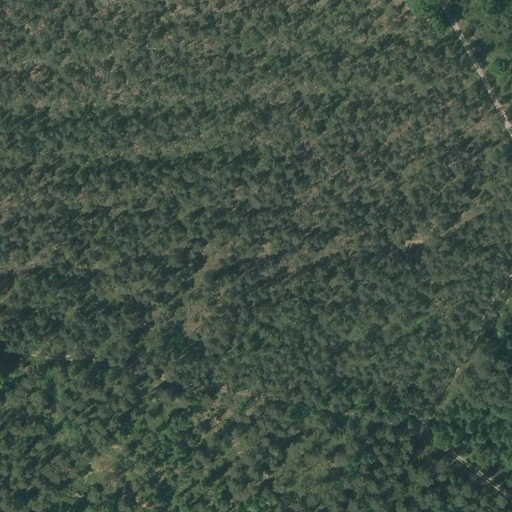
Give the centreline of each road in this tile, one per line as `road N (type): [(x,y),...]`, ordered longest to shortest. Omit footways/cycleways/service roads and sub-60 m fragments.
road 1 (track): [(418,432),(0,353)]
road 2 (track): [(511,279),(418,432),(511,501)]
road 3 (track): [(440,0),(511,129)]
